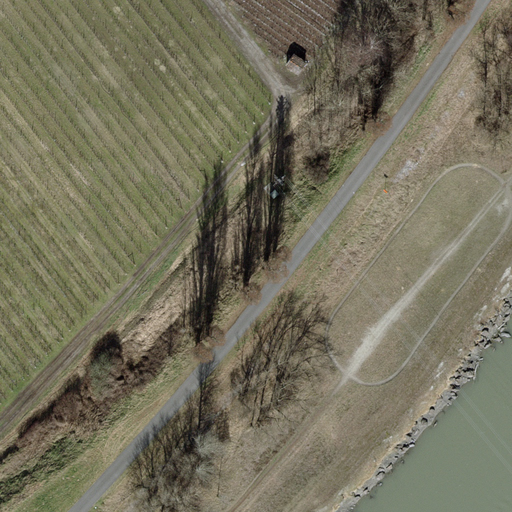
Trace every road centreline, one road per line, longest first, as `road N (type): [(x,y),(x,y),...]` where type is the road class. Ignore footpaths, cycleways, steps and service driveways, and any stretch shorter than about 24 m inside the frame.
road 1 (track): [(75,511),(220,353),(482,0)]
road 2 (track): [(216,0),(277,77),(275,120),(0,423)]
